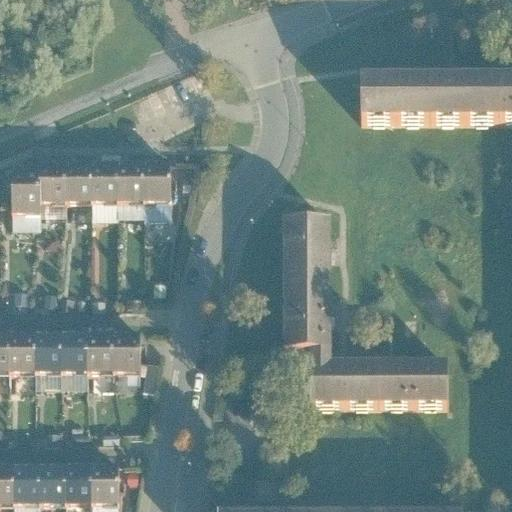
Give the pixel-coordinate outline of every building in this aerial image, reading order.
[(361,87),(361,130),(439,129),(439,87),(361,87)] [(439,87),(439,129),(507,130),(507,87),(439,87)] [(171,169),(146,170),(146,210),(172,210),(171,169)] [(42,170),(42,175),(42,211),(68,211),(68,170),(42,170)] [(94,170),(68,170),(68,211),(94,210),(94,170)] [(120,170),(94,170),(94,210),(120,211),(120,170)] [(146,170),(120,170),(120,211),(146,210),(146,170)] [(42,175),(13,175),(13,222),(42,222),(42,211),(42,175)] [(331,229),(284,229),(285,295),(332,295),(331,229)] [(332,295),(285,295),(285,360),(313,360),(333,360),(332,295)] [(0,341),(0,381),(11,382),(11,342),(0,341)] [(90,382),(90,341),(63,342),(63,382),(90,382)] [(116,341),(90,341),(90,382),(116,382),(116,341)] [(143,382),(143,342),(116,341),(116,382),(143,382)] [(37,381),(37,342),(11,342),(11,382),(37,381)] [(63,342),(37,342),(37,381),(63,382),(63,342)] [(313,360),(313,373),(333,373),(333,360),(313,360)] [(313,373),(310,373),(310,414),(385,415),(386,374),(333,373),(313,373)] [(454,374),(386,374),(385,415),(454,414),(454,374)] [(0,511),(14,511),(14,475),(0,474),(0,511)] [(40,511),(41,474),(14,475),(14,511),(40,511)] [(40,511),(66,511),(67,474),(41,474),(40,511)] [(93,511),(93,474),(67,474),(66,511),(93,511)] [(93,474),(93,511),(119,511),(120,474),(93,474)]
